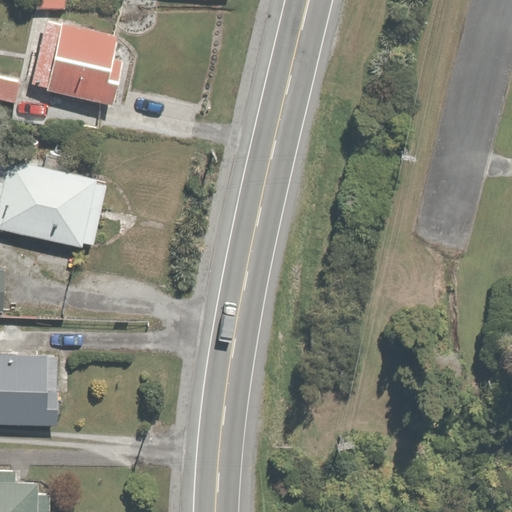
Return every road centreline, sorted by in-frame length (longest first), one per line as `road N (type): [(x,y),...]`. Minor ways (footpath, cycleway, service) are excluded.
road 1 (primary): [(220,511),(237,344),(312,0)]
road 2 (residential): [(451,215),(505,0)]
